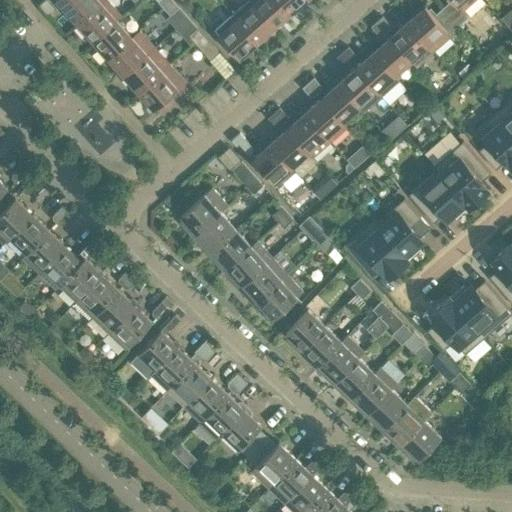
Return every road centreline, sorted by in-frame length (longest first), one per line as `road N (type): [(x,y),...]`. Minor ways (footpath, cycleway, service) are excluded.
road 1 (residential): [(511,494),(381,479),(114,224)]
road 2 (residential): [(175,168),(364,0)]
road 3 (residential): [(175,168),(23,0)]
road 4 (tertiary): [(150,511),(0,367)]
road 5 (residential): [(114,224),(0,105)]
road 6 (residential): [(406,295),(511,204)]
